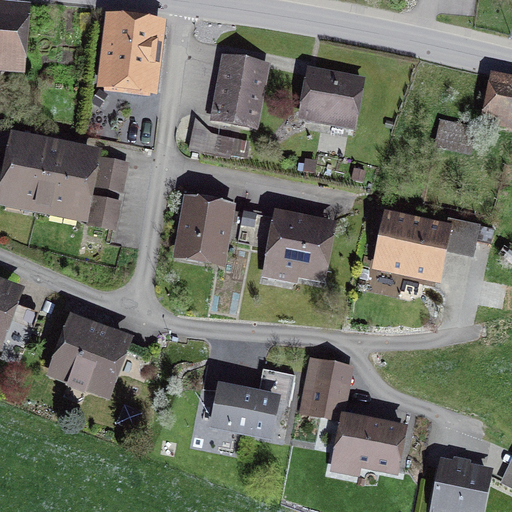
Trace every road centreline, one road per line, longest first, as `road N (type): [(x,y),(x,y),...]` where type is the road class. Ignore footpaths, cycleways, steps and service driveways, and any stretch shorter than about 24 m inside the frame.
road 1 (tertiary): [(511,62),(183,1)]
road 2 (residential): [(183,1),(130,319)]
road 3 (residential): [(130,319),(353,348)]
road 4 (residential): [(353,348),(390,396),(437,417),(490,464)]
road 5 (residential): [(130,319),(0,269)]
road 6 (residential): [(353,348),(477,332)]
